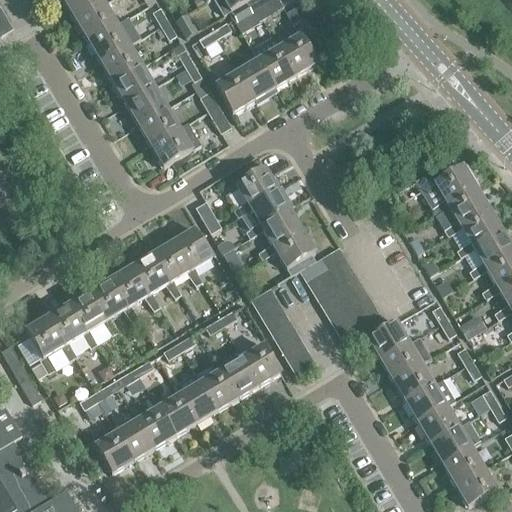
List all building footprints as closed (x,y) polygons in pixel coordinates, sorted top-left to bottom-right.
[(59,0),(43,0),(36,5),(43,15),(62,4),(59,0)] [(75,25),(104,8),(99,0),(68,0),(63,3),(75,25)] [(202,0),(206,6),(216,0),(220,0),(230,16),(236,13),(246,7),(251,16),(277,1),(276,0),(202,0)] [(283,11),(277,1),(251,16),(252,16),(257,26),(283,11)] [(252,16),(251,16),(246,7),(236,13),(241,22),(251,16),(252,16)] [(104,8),(75,25),(88,46),(116,29),(104,8)] [(160,31),(168,26),(160,13),(152,17),(160,31)] [(177,24),(186,41),(199,34),(190,17),(177,24)] [(7,22),(0,26),(0,40),(13,33),(7,22)] [(140,43),(128,22),(116,29),(88,46),(100,67),(129,50),(140,43)] [(169,45),(176,40),(168,26),(160,31),(169,45)] [(217,44),(230,36),(226,28),(212,36),(217,44)] [(278,52),(295,80),(317,68),(296,33),(287,39),(290,45),(278,52)] [(203,52),(217,44),(212,36),(198,44),(203,52)] [(129,50),(100,67),(113,88),(141,71),(129,50)] [(278,52),(257,64),(274,93),(295,80),(278,52)] [(186,73),(193,68),(185,55),(177,59),(186,73)] [(257,64),(236,77),(253,106),(274,93),(257,64)] [(194,87),(201,82),(193,68),(186,73),(194,87)] [(141,71),(113,88),(125,109),(154,92),(141,71)] [(232,118),(253,106),(236,77),(215,90),(232,118)] [(166,113),(154,92),(125,109),(138,130),(166,113)] [(206,113),(216,107),(210,96),(200,103),(206,113)] [(221,138),(231,132),(216,107),(206,113),(221,138)] [(166,113),(138,130),(150,151),(179,134),(166,113)] [(150,151),(163,172),(200,150),(188,129),(179,134),(150,151)] [(437,192),(444,204),(446,208),(475,191),(478,189),(471,177),(467,179),(463,171),(462,170),(452,176),(446,167),(414,186),(423,200),(437,192)] [(248,211),(277,194),(264,172),(235,189),(246,207),(248,211)] [(487,212),(475,191),(446,208),(444,204),(431,214),(435,220),(449,212),(457,226),(459,229),(487,212)] [(261,232),(289,215),(277,194),(248,211),(246,207),(233,216),(237,223),(250,214),(258,228),(261,232)] [(210,238),(221,232),(205,207),(195,213),(210,238)] [(500,233),(487,212),(459,229),(457,226),(444,235),(448,241),(461,233),(469,247),(472,250),(500,233)] [(273,253),(302,235),(289,215),(261,232),(258,228),(245,237),(249,244),(263,235),(271,249),(273,253)] [(228,227),(236,222),(233,217),(225,222),(228,227)] [(511,254),(511,253),(500,233),(472,250),(469,247),(456,256),(460,262),(474,254),(482,268),(484,271),(511,254)] [(194,234),(173,247),(190,275),(186,277),(195,290),(202,287),(193,273),(211,262),(194,234)] [(302,235),(273,253),(271,249),(258,258),(262,265),(275,256),(286,274),(315,257),(302,235)] [(169,288),(165,290),(174,303),(181,299),(172,285),(186,277),(190,275),(173,247),(152,259),(169,288)] [(345,262),(338,252),(319,264),(325,275),(345,262)] [(511,283),(511,254),(484,271),(482,268),(469,277),(473,283),(486,275),(494,289),(497,292),(511,283)] [(151,298),(165,290),(169,288),(152,259),(131,272),(148,300),(144,302),(153,315),(160,312),(151,298)] [(325,275),(331,284),(351,272),(345,262),(325,275)] [(299,277),(305,287),(325,275),(319,264),(299,276),(299,277)] [(127,313),(123,315),(132,328),(139,324),(131,310),(144,302),(148,300),(131,272),(110,284),(127,313)] [(356,282),(351,272),(331,284),(336,294),(356,282)] [(331,284),(325,275),(305,287),(311,296),(331,284)] [(356,282),(336,294),(342,303),(362,291),(356,282)] [(509,313),(511,311),(511,283),(497,292),(494,289),(481,298),(485,304),(499,296),(507,310),(509,313)] [(127,313),(110,284),(89,297),(106,325),(102,327),(110,341),(118,337),(110,323),(123,315),(127,313)] [(311,296),(317,306),(336,294),(331,284),(311,296)] [(342,303),(348,313),(368,301),(362,291),(342,303)] [(276,304),(271,294),(270,293),(250,305),(257,316),(276,304)] [(317,306),(323,315),(342,303),(336,294),(317,306)] [(89,335),(102,327),(106,325),(89,297),(68,309),(85,338),(81,340),(88,350),(90,353),(97,349),(89,335)] [(348,313),(354,323),(374,310),(368,301),(348,313)] [(323,315),(329,325),(348,313),(342,303),(323,315)] [(282,313),(276,304),(257,316),(262,325),(282,313)] [(85,338),(68,309),(47,322),(64,350),(60,352),(70,365),(76,362),(74,358),(88,350),(81,340),(85,338)] [(359,332),(380,320),(374,310),(354,323),(359,332)] [(440,328),(447,324),(439,310),(431,315),(440,328)] [(511,317),(511,318),(511,311),(509,313),(507,310),(494,319),(498,325),(511,317)] [(288,323),(282,313),(262,325),(268,335),(288,323)] [(329,325),(335,334),(354,323),(348,313),(329,325)] [(223,331),(237,323),(232,315),(218,324),(223,331)] [(47,322),(44,318),(32,325),(34,329),(25,335),(42,363),(39,365),(47,379),(55,374),(47,360),(60,352),(64,350),(47,322)] [(380,320),(359,332),(366,343),(367,343),(387,331),(380,320)] [(294,333),(288,323),(268,335),(274,345),(294,333)] [(335,334),(341,344),(359,332),(354,323),(335,334)] [(209,339),(223,331),(218,324),(205,332),(209,339)] [(448,342),(456,338),(447,324),(440,328),(448,342)] [(387,331),(367,343),(380,364),(408,347),(395,326),(387,331)] [(466,344),(467,343),(476,338),(469,326),(459,331),(466,344)] [(350,353),(366,343),(359,332),(341,344),(347,355),(350,353)] [(299,342),(294,333),(274,345),(280,354),(299,342)] [(181,356),(195,348),(190,340),(177,349),(181,356)] [(305,352),(299,342),(280,354),(285,364),(305,352)] [(408,347),(380,364),(392,385),(421,368),(408,347)] [(168,364),(181,356),(177,349),(163,357),(168,364)] [(242,362),(259,390),(280,378),(263,349),(242,362)] [(285,364),(291,373),(311,362),(305,352),(285,364)] [(465,370),(472,366),(464,352),(456,357),(465,370)] [(242,362),(221,375),(238,403),(259,390),(242,362)] [(311,362),(291,373),(298,384),(317,372),(311,362)] [(139,381),(153,373),(149,365),(135,374),(139,381)] [(473,384),(481,380),(472,366),(465,370),(473,384)] [(433,389),(421,368),(392,385),(405,406),(433,389)] [(32,409),(40,404),(21,373),(13,377),(32,409)] [(139,382),(139,381),(135,374),(121,382),(126,389),(139,382)] [(221,375),(200,387),(217,416),(238,403),(221,375)] [(507,392),(511,388),(511,378),(503,384),(507,392)] [(433,389),(405,406),(417,427),(446,410),(454,405),(442,384),(433,389)] [(217,416),(200,387),(179,400),(196,428),(217,416)] [(98,406),(111,398),(107,390),(93,399),(98,406)] [(490,412),(497,408),(489,394),(482,399),(490,412)] [(84,414),(98,406),(93,399),(79,407),(84,414)] [(179,400),(158,412),(175,441),(196,428),(179,400)] [(106,402),(98,407),(103,415),(111,410),(106,402)] [(498,426),(506,422),(497,408),(490,412),(498,426)] [(458,431),(446,410),(417,427),(430,448),(458,431)] [(158,412),(137,425),(154,453),(175,441),(158,412)] [(0,511),(75,511),(65,495),(64,496),(48,506),(23,463),(22,462),(18,465),(9,449),(21,441),(4,413),(3,414),(4,414),(0,416),(0,511)] [(137,425),(116,437),(133,466),(154,453),(137,425)] [(111,479),(133,466),(116,437),(111,429),(101,434),(106,443),(94,450),(111,479)] [(471,452),(458,431),(430,448),(442,469),(471,452)] [(442,469),(455,490),(483,473),(471,452),(442,469)] [(496,495),(483,473),(455,490),(468,511),(496,495)]
